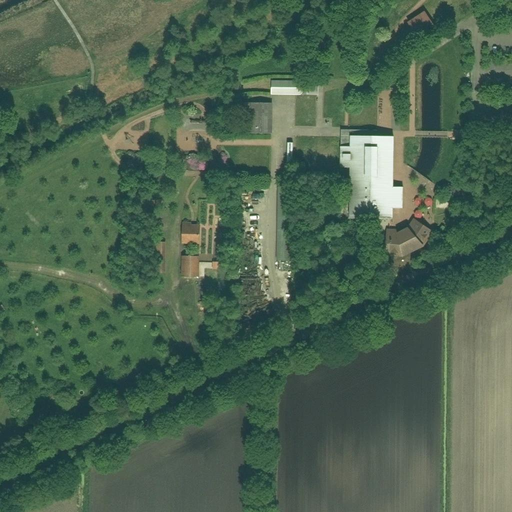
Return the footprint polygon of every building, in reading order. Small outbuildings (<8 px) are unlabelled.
[(407,23),(417,38),(434,27),(424,12),(407,23)] [(272,84),(272,96),(317,95),(317,83),(317,81),(272,82),(272,84)] [(271,104),(246,103),(246,134),(270,135),(271,104)] [(351,168),(350,220),(381,220),(387,220),(391,220),(391,208),(397,208),(402,208),(402,187),(397,187),(393,187),(394,137),(389,137),(349,136),(349,147),(345,147),(340,147),(340,167),(351,168)] [(267,187),(267,177),(238,177),(238,187),(267,187)] [(297,189),(278,188),(277,262),(295,262),(297,189)] [(386,230),(384,257),(403,258),(424,247),(433,233),(414,220),(408,228),(403,230),(398,231),(386,230)] [(182,223),(181,244),(198,245),(199,225),(193,225),(190,225),(190,223),(182,223)] [(157,271),(166,272),(166,244),(158,244),(157,271)] [(181,277),(198,277),(198,263),(198,257),(181,257),(181,277)] [(213,263),(211,263),(211,271),(220,271),(220,268),(220,263),(213,263)]
